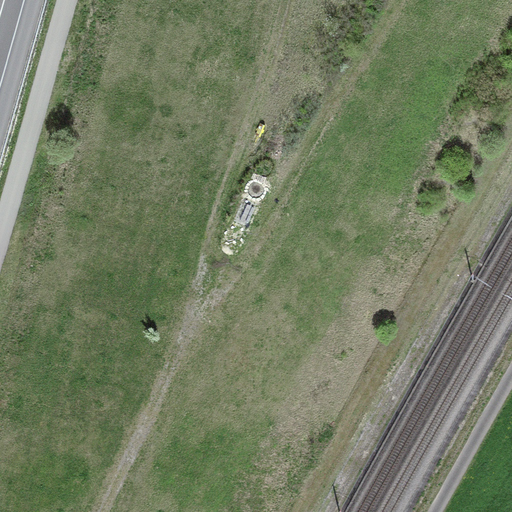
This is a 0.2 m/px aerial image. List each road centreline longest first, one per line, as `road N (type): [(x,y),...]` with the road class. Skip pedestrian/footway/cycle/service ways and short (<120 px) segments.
road 1 (track): [(286,0),(210,236),(192,322),(104,511)]
road 2 (track): [(301,511),(511,132)]
road 3 (track): [(396,0),(238,265),(192,322)]
road 4 (track): [(435,511),(511,375)]
